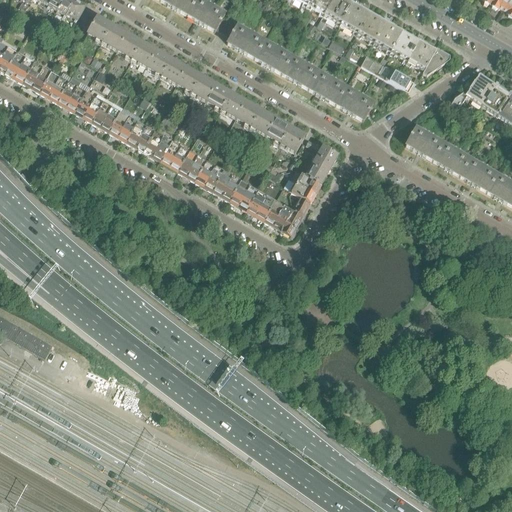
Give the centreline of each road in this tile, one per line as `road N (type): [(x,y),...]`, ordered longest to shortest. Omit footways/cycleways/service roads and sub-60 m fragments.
road 1 (motorway): [(402,511),(138,319),(0,199)]
road 2 (residential): [(0,92),(288,256),(298,256),(361,146)]
road 3 (motorway): [(54,285),(356,511)]
road 4 (residential): [(361,146),(105,0)]
road 5 (residential): [(511,235),(361,146)]
road 6 (residential): [(361,146),(504,50)]
